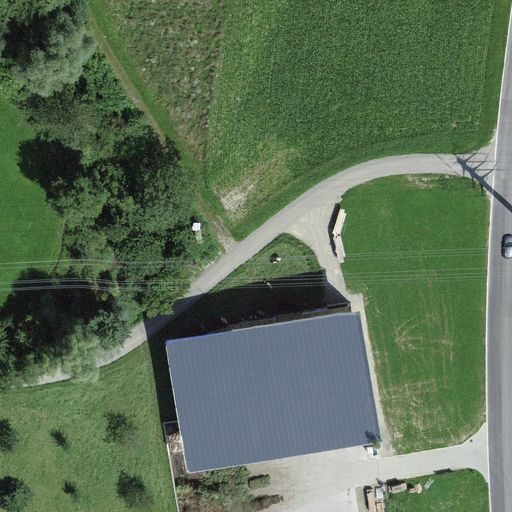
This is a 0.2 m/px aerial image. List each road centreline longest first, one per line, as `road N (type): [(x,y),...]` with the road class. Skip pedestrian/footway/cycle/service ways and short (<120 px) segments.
road 1 (track): [(509,180),(452,170),(354,179),(75,371),(0,376)]
road 2 (residential): [(511,157),(504,363),(511,507)]
